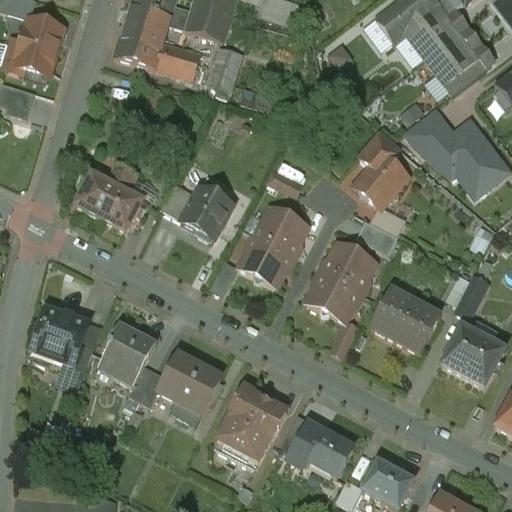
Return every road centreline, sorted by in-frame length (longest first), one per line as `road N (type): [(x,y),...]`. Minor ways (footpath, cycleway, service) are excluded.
road 1 (residential): [(511,475),(268,340)]
road 2 (residential): [(268,340),(34,225)]
road 3 (residential): [(104,0),(34,225)]
road 4 (residential): [(34,225),(0,453)]
road 5 (residential): [(268,340),(341,212),(324,196)]
